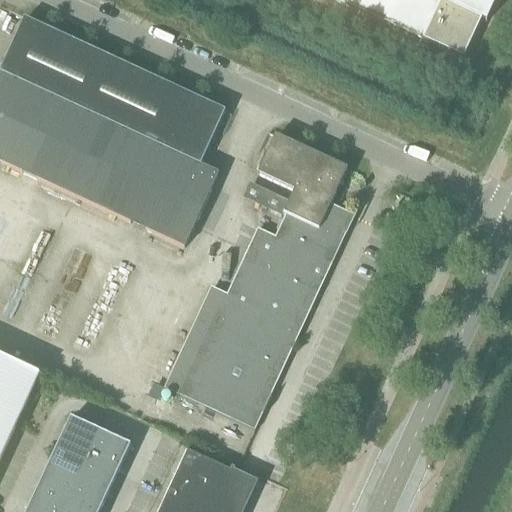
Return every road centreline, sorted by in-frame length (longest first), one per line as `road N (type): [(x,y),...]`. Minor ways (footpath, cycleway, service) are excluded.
road 1 (unclassified): [(511,211),(54,0)]
road 2 (tertiary): [(382,511),(511,229)]
